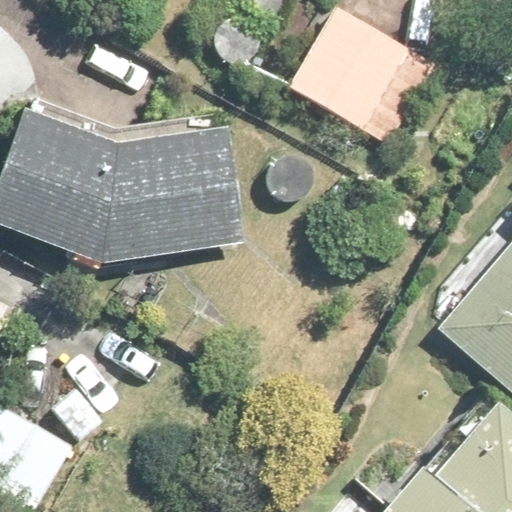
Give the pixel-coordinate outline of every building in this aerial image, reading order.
[(336,10),(289,90),(391,149),(437,68),(336,10)] [(493,72),(511,82),(511,66),(500,59),(493,72)] [(119,136),(40,108),(34,126),(25,123),(0,193),(0,234),(106,272),(245,250),(228,141),(217,143),(213,121),(119,136)] [(343,179),(312,220),(337,239),(367,198),(343,179)] [(511,245),(436,333),(511,397),(511,245)] [(272,413),(235,391),(225,409),(262,430),(272,413)] [(0,511),(37,511),(73,453),(1,411),(0,412),(0,511)] [(511,511),(511,421),(502,412),(438,487),(425,476),(394,511),(511,511)] [(297,415),(286,431),(311,448),(322,433),(297,415)]
